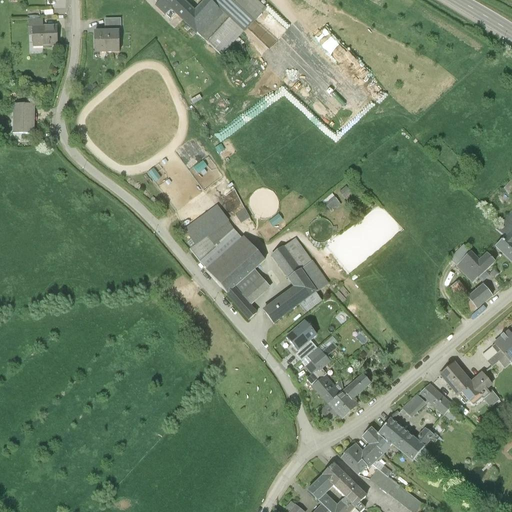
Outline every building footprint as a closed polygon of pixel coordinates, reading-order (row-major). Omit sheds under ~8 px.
[(177,16),(185,23),(196,11),(184,0),(162,0),(156,7),(171,21),(177,16)] [(226,15),(210,0),(207,0),(196,11),(185,23),(202,40),(226,15)] [(210,0),(226,15),(245,33),(266,11),(254,0),(210,0)] [(245,33),(226,15),(202,40),(221,58),(245,33)] [(44,28),(44,20),(28,21),(28,28),(33,28),(44,28)] [(105,33),(122,33),(122,20),(105,21),(105,33)] [(34,49),(61,49),(60,27),(44,28),(33,28),(34,49)] [(105,33),(95,33),(95,56),(122,56),(122,33),(105,33)] [(12,136),(35,137),(36,106),(13,106),(12,136)] [(176,210),(202,193),(194,181),(170,197),(165,189),(163,190),(176,210)] [(352,193),(347,187),(341,192),(346,199),(352,193)] [(338,199),(327,205),(330,211),(341,205),(338,199)] [(190,250),(229,222),(217,207),(179,235),(190,250)] [(241,223),(251,219),(247,210),(237,214),(241,223)] [(509,236),(511,238),(511,213),(499,225),(509,236)] [(312,241),(315,244),(319,245),(323,245),(327,244),(330,241),(332,237),(333,233),(333,229),(331,225),(328,222),(324,220),(320,220),(316,221),(312,224),(310,227),(309,230),(309,234),(310,238),(312,241)] [(190,250),(228,298),(237,290),(256,273),(267,262),(245,238),(243,240),(234,231),(229,222),(190,250)] [(511,238),(509,236),(497,247),(511,264),(511,238)] [(265,313),(276,327),(301,308),(330,286),(297,240),(272,258),(295,290),(265,313)] [(481,263),(473,254),(457,268),(475,288),(499,267),(490,256),(481,263)] [(256,273),(237,290),(252,306),(271,290),(256,273)] [(486,286),(469,300),(466,296),(460,301),(473,316),(476,315),(477,316),(497,300),(486,286)] [(259,314),(252,306),(237,290),(228,298),(249,323),(259,314)] [(460,321),(446,304),(438,311),(451,328),(460,321)] [(304,324),(286,340),(298,354),(311,343),(310,342),(316,337),(304,324)] [(497,343),(503,349),(511,360),(511,335),(509,333),(497,343)] [(317,349),(311,343),(298,354),(295,356),(301,363),(317,349)] [(492,352),(484,358),(494,371),(500,366),(505,373),(511,367),(511,360),(503,349),(495,356),(492,352)] [(301,365),(312,378),(330,362),(319,350),(301,365)] [(474,385),(456,365),(442,378),(461,399),(464,396),(472,405),(480,398),(485,403),(493,396),(489,392),(495,386),(485,375),(474,385)] [(345,393),(355,404),(372,388),(363,377),(345,393)] [(329,408),(342,396),(326,379),(314,391),(329,408)] [(455,409),(432,386),(404,412),(413,422),(429,407),(443,421),(455,409)] [(360,410),(355,404),(345,393),(342,396),(329,408),(321,415),(331,426),(339,419),(344,424),(360,410)] [(493,396),(485,403),(492,411),(501,402),(495,395),(493,396)] [(418,442),(394,421),(380,437),(392,448),(414,466),(437,440),(427,432),(418,442)] [(374,432),(364,443),(369,446),(383,458),(392,448),(380,437),(374,432)] [(361,480),(367,472),(355,462),(363,452),(355,445),(340,462),(361,480)] [(363,452),(355,462),(367,472),(369,474),(375,468),(379,463),(383,458),(369,446),(363,452)] [(305,477),(310,473),(318,481),(331,468),(320,456),(297,478),(307,487),(311,483),(305,477)] [(379,463),(375,468),(378,471),(389,479),(393,474),(379,463)] [(367,500),(334,467),(323,478),(334,490),(346,501),(338,509),(340,511),(355,511),(356,511),(355,511),(365,511),(360,506),(367,500)] [(370,482),(391,498),(407,511),(421,511),(424,508),(399,488),(389,479),(378,471),(370,482)] [(340,511),(338,509),(326,498),(334,490),(323,478),(307,494),(322,509),(324,511),(340,511)]
